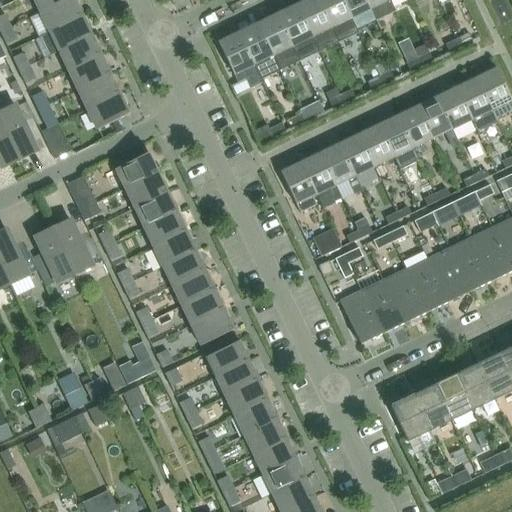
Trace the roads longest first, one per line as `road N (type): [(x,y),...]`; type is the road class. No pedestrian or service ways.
road 1 (residential): [(329,394),(191,111)]
road 2 (residential): [(0,203),(191,111)]
road 3 (residential): [(329,394),(511,307)]
road 4 (residential): [(385,511),(329,394)]
